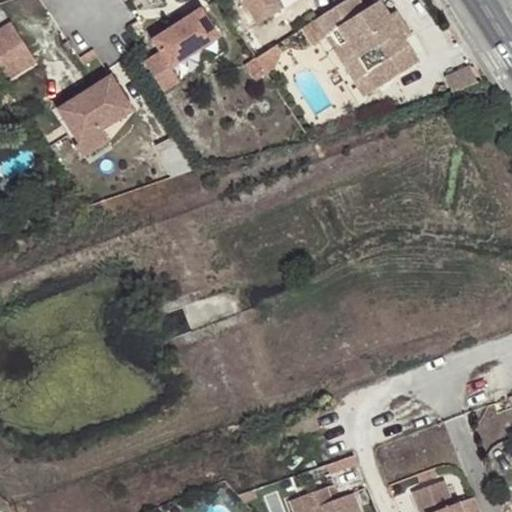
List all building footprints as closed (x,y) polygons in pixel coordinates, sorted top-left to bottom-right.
[(242,0),(253,16),(277,1),(276,0),(242,0)] [(327,0),(308,12),(319,29),(332,21),(359,65),(372,57),(383,74),(412,56),(376,0),(362,0),(360,2),(358,0),(327,0)] [(172,68),(219,37),(202,9),(154,40),(162,52),(146,62),(164,92),(180,81),(172,68)] [(332,21),(319,29),(357,90),(383,74),(372,57),(359,65),(332,21)] [(13,23),(0,30),(0,69),(7,81),(37,62),(13,23)] [(271,36),(250,49),(259,63),(260,64),(280,52),(271,36)] [(111,75),(58,109),(80,142),(80,143),(102,129),(133,109),(111,75)] [(83,157),(110,140),(102,129),(80,143),(80,142),(75,145),(83,157)] [(445,465),(428,472),(430,478),(447,472),(445,465)] [(464,501),(455,476),(424,489),(432,511),(439,511),(440,511),(483,511),(477,495),(464,501)] [(307,496),(312,511),(313,511),(322,508),(323,511),(369,511),(361,491),(340,500),(334,484),(307,496)]
